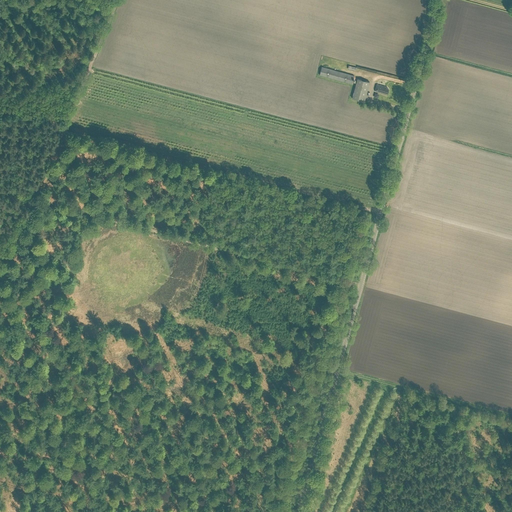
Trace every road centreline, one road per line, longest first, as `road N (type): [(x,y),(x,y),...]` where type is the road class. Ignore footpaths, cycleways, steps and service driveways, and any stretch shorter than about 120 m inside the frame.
road 1 (tertiary): [(298,511),(438,0)]
road 2 (track): [(0,188),(360,285)]
road 3 (track): [(114,0),(0,289)]
road 4 (track): [(284,489),(342,280)]
